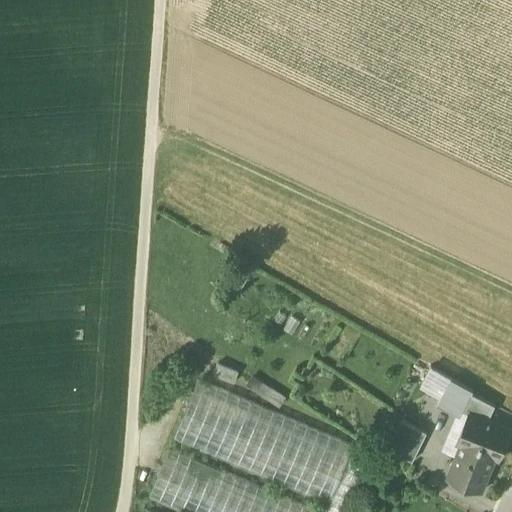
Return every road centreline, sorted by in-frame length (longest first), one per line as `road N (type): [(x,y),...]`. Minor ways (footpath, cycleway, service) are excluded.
road 1 (track): [(158,0),(121,511)]
road 2 (track): [(149,128),(511,291)]
